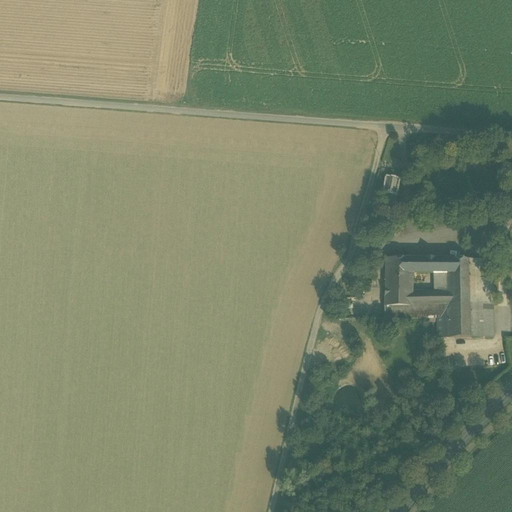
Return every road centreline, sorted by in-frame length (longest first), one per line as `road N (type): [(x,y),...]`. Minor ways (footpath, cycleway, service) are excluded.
road 1 (unclassified): [(511,136),(0,98)]
road 2 (track): [(385,127),(359,221),(310,342),(270,511)]
road 3 (track): [(341,269),(351,258),(407,241),(511,218)]
road 4 (primary): [(511,391),(396,511)]
